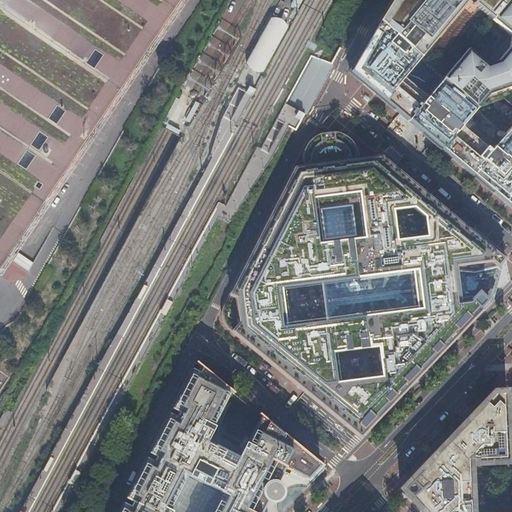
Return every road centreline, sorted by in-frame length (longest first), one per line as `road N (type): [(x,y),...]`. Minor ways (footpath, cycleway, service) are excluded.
road 1 (residential): [(328,92),(511,241)]
road 2 (tertiary): [(361,482),(511,324)]
road 3 (residential): [(361,482),(202,346)]
